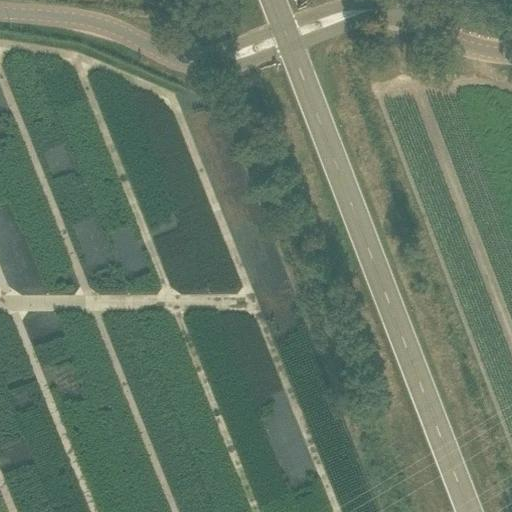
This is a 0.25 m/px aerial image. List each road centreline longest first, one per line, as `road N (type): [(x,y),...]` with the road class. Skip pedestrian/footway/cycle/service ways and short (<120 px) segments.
road 1 (primary): [(467,511),(285,36)]
road 2 (tertiary): [(0,13),(86,21),(206,65),(285,36)]
road 3 (tertiary): [(285,36),(358,11),(511,55)]
